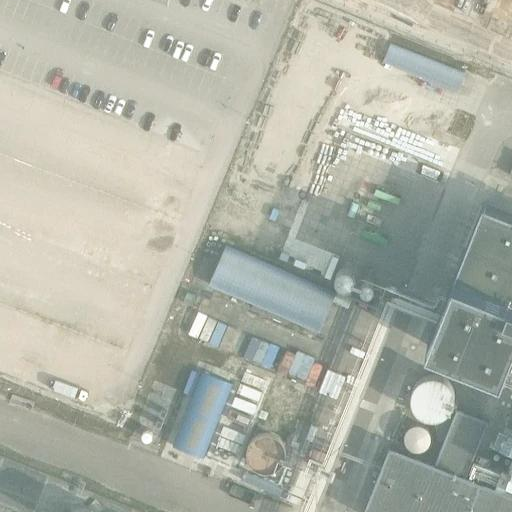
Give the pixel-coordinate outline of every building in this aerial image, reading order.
[(457,91),(465,72),(390,43),(382,62),(457,91)] [(511,214),(482,203),(426,348),(511,381),(511,214)] [(225,244),(206,285),(317,334),(335,292),(225,244)] [(201,371),(172,446),(203,458),(233,383),(201,371)] [(429,376),(423,378),(418,382),(415,387),(413,393),(413,400),(416,405),(420,410),(425,414),(431,415),(437,415),(443,412),(448,408),(451,403),(453,397),(452,391),(450,385),(446,380),(441,377),(435,376),(429,376)] [(511,511),(511,493),(467,476),(489,420),(456,407),(452,416),(446,413),(445,414),(442,416),(439,417),(436,418),(433,418),(437,441),(442,442),(434,463),(389,445),(362,511),(511,511)] [(413,424),(409,425),(406,428),(403,432),(402,436),(403,441),(404,445),(407,448),(411,450),(415,452),(420,451),(424,450),(427,447),(429,443),(431,439),(430,434),(429,430),(426,427),(422,425),(418,423),(413,424)] [(259,433),(253,436),(248,440),(245,445),(243,451),(244,457),(246,463),(250,468),(255,471),(261,473),(267,472),(273,470),(278,466),(281,461),(283,455),(283,449),(280,443),(276,438),(271,435),(265,433),(259,433)]
